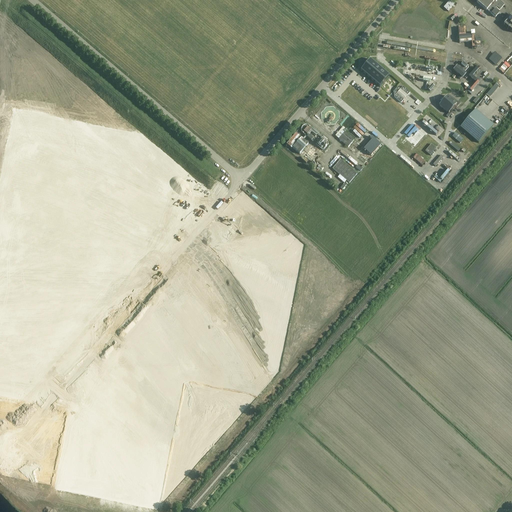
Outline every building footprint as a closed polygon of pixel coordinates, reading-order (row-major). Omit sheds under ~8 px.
[(478,0),(476,2),(486,11),(491,5),(495,9),(497,7),(500,10),(504,5),(498,0),(478,0)] [(435,17),(440,21),(454,5),(449,1),(438,13),(434,9),(429,14),(430,14),(434,17),(435,17)] [(495,18),(499,13),(495,9),(491,14),(495,18)] [(472,42),(472,48),(481,48),(480,40),(474,41),(474,37),(474,33),(470,33),(470,34),(466,34),(466,28),(458,29),(459,37),(459,41),(459,43),(472,42)] [(380,87),(390,76),(370,59),(360,71),(380,87)] [(458,66),(465,72),(469,67),(467,66),(466,66),(464,64),(462,62),(458,66)] [(473,63),(465,73),(467,75),(465,77),(475,85),(478,81),(471,76),(478,66),(473,63)] [(484,86),(489,91),(493,86),(489,82),(484,86)] [(495,96),(502,102),(504,98),(498,93),(495,96)] [(447,96),(439,106),(448,114),(456,104),(447,96)] [(493,97),(491,100),(498,106),(501,103),(493,97)] [(485,99),(479,108),(484,111),(485,109),(492,113),(496,107),(485,99)] [(475,110),(460,127),(478,143),(493,125),(475,110)] [(308,126),(306,128),(314,136),(316,134),(308,126)] [(454,134),(462,141),(465,137),(457,131),(454,134)] [(354,140),(345,132),(339,139),(348,147),(354,140)] [(299,137),(295,141),(297,143),(292,148),(300,155),(309,145),(299,137)] [(321,151),(326,145),(321,141),(322,139),(319,137),(316,140),(321,143),(317,148),(321,151)] [(358,174),(341,160),(333,169),(350,183),(358,174)] [(265,246),(263,258),(269,260),(272,248),(265,246)] [(263,262),(258,287),(264,288),(270,263),(263,262)] [(257,289),(252,314),(259,316),(264,291),(257,289)] [(259,318),(252,316),(247,342),(254,343),(259,318)] [(246,343),(241,369),(248,370),(253,345),(246,343)]
